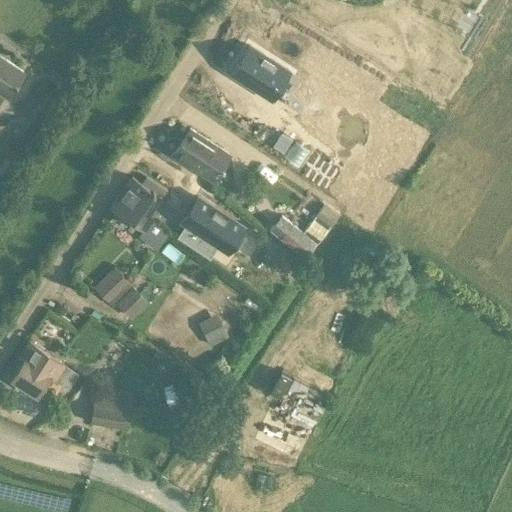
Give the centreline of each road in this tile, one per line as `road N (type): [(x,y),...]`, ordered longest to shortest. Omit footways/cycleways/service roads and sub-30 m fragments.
road 1 (unclassified): [(0,357),(229,0)]
road 2 (unclassified): [(166,501),(0,429)]
